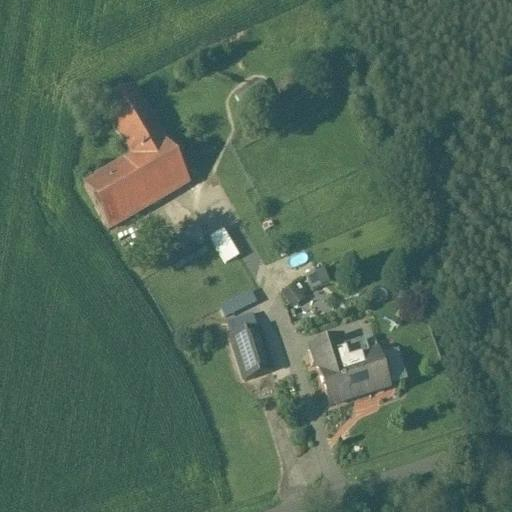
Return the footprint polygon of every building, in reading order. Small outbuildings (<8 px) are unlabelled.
[(268,78),(240,93),(251,113),(279,98),(268,78)] [(169,152),(137,170),(130,159),(82,187),(108,232),(188,185),(169,152)] [(255,289),(221,233),(143,279),(177,335),(255,289)] [(320,294),(338,287),(331,267),(312,274),(320,294)] [(297,308),(312,299),(301,283),(287,292),(297,308)] [(232,322),(248,382),(277,374),(261,314),(232,322)] [(377,355),(347,364),(340,341),(310,351),(328,409),(388,390),(377,355)]
